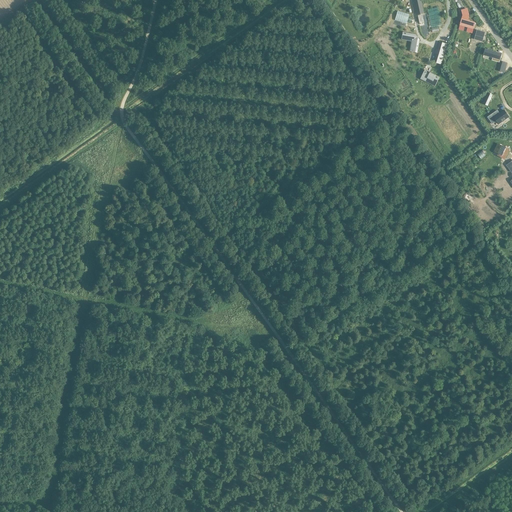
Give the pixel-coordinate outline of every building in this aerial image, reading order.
[(420,0),(412,0),(417,22),(425,20),(420,0)] [(464,14),(460,25),(473,29),(475,23),(467,21),(469,15),(467,9),(462,10),(464,14)] [(405,26),(408,15),(396,12),(393,23),(405,26)] [(477,31),(475,39),(481,41),(482,39),(483,39),(485,33),(477,31)] [(403,32),(402,38),(410,40),(413,43),(411,52),(417,53),(419,40),(415,35),(403,32)] [(440,42),(434,62),(441,64),(447,44),(440,42)] [(485,49),(483,55),(500,60),(502,54),(485,49)] [(425,72),(422,78),(427,80),(426,82),(435,86),(440,77),(430,73),(430,74),(425,72)] [(488,93),(483,104),(488,106),(493,95),(488,93)] [(504,111),(499,114),(497,111),(488,117),(493,124),(497,121),(499,124),(509,117),(504,111)] [(494,152),(505,157),(509,150),(498,144),(494,152)]
